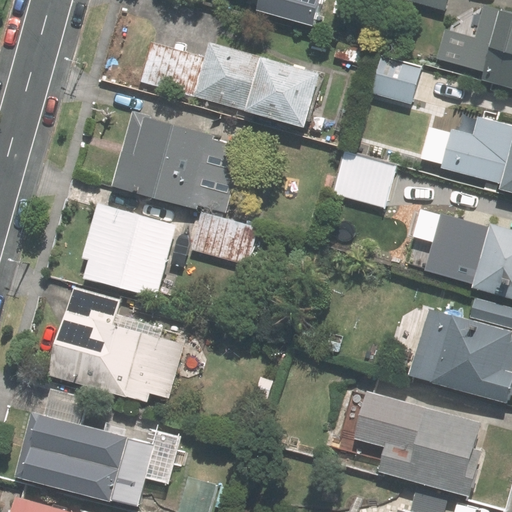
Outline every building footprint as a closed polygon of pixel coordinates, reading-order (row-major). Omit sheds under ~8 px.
[(294,9),(263,0),(259,18),(289,25),(294,9)] [(490,77),(511,83),(511,9),(491,4),(482,36),(451,28),(442,60),(490,74),(490,77)] [(309,125),(312,114),(323,73),(215,43),(211,57),(155,42),(145,79),(309,125)] [(341,42),(337,54),(363,62),(366,49),(341,42)] [(378,90),(415,100),(425,63),(388,53),(378,90)] [(200,201),(227,209),(245,146),(216,138),(216,135),(137,113),(117,182),(199,205),(200,201)] [(325,117),(312,114),(309,125),(322,129),(325,117)] [(509,184),(511,185),(511,124),(483,116),(479,133),(459,128),(450,164),(510,180),(509,184)] [(308,136),(300,164),(331,173),(339,145),(308,136)] [(401,162),(346,147),(334,191),(389,206),(401,162)] [(159,293),(178,225),(104,204),(90,255),(97,257),(92,274),(159,293)] [(206,213),(196,247),(251,263),(261,228),(206,213)] [(466,280),(511,292),(511,225),(499,222),(498,226),(476,220),(467,250),(463,248),(458,266),(468,269),(466,280)] [(409,265),(431,272),(435,258),(413,251),(409,265)] [(55,372),(149,398),(154,380),(150,379),(153,367),(177,374),(185,343),(114,323),(122,295),(80,284),(55,372)] [(511,330),(511,304),(459,290),(452,313),(511,330)] [(511,330),(452,313),(434,309),(416,372),(441,379),(439,384),(511,404),(511,402),(511,330)] [(83,421),(90,393),(56,385),(49,413),(83,421)] [(170,385),(165,402),(190,410),(195,393),(170,385)] [(486,423),(376,393),(365,435),(394,443),(387,470),(476,495),(489,449),(480,447),(486,423)] [(143,503),(158,444),(38,413),(23,472),(143,503)] [(194,471),(184,511),(212,511),(221,478),(194,471)] [(444,511),(450,492),(421,484),(413,510),(407,509),(406,511),(352,511),(350,511),(444,511)] [(79,511),(21,496),(16,511),(79,511)]
